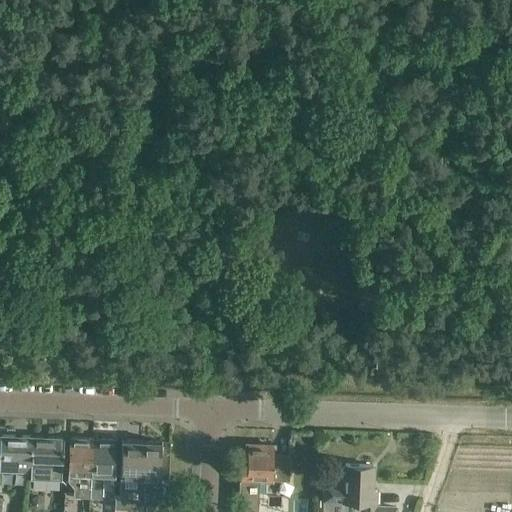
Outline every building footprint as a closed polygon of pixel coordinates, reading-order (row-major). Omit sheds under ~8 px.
[(0,435),(0,437),(0,470),(31,472),(31,459),(32,436),(0,435)] [(64,437),(32,436),(31,459),(31,472),(31,478),(62,480),(64,437)] [(69,437),(68,457),(67,480),(74,488),(73,496),(91,497),(93,438),(69,437)] [(116,439),(93,438),(91,497),(102,497),(103,474),(115,474),(116,439)] [(115,495),(115,508),(131,508),(131,500),(135,500),(135,503),(145,503),(145,501),(146,490),(140,490),(142,440),(122,439),(121,459),(120,495),(115,495)] [(162,441),(142,440),(140,490),(146,490),(145,501),(145,503),(160,504),(161,489),(151,489),(151,477),(161,477),(162,441)] [(239,511),(259,511),(260,479),(289,480),(290,454),(274,453),(274,445),(248,444),(247,463),(241,463),(239,511)] [(373,465),(345,464),(344,483),(324,482),(324,500),(364,502),(363,511),(395,511),(396,507),(376,507),(376,490),(372,490),(373,465)] [(288,511),(309,511),(311,487),(290,486),(288,511)]
